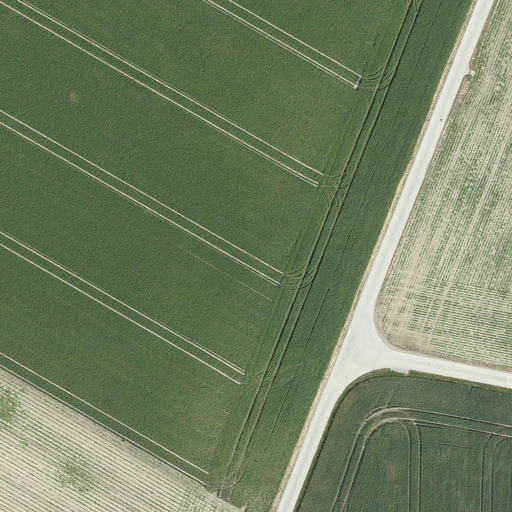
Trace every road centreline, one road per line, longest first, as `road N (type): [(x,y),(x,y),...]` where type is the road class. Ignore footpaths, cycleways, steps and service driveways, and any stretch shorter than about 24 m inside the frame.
road 1 (track): [(487,0),(353,353)]
road 2 (track): [(289,511),(353,353),(511,382)]
